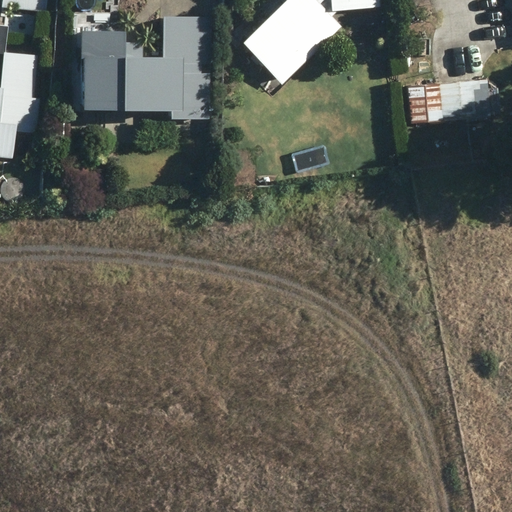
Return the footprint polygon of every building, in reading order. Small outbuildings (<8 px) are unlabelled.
[(2,0),(2,7),(46,12),(47,0),(2,0)] [(322,0),(319,4),(315,0),(282,0),(239,42),(280,85),(341,27),(330,16),(336,10),(378,7),(377,0),(322,0)] [(169,115),(202,116),(203,76),(193,75),(194,60),(203,60),(204,19),(162,18),(161,59),(135,58),(135,52),(119,52),(119,32),(83,32),(81,104),(169,107),(169,115)] [(35,54),(3,52),(5,27),(0,26),(0,157),(11,158),(13,132),(34,133),(37,98),(32,98),(35,54)] [(486,79),(405,86),(408,124),(489,117),(486,79)] [(64,160),(61,162),(59,164),(58,167),(56,170),(56,173),(56,176),(56,179),(57,182),(59,185),(60,187),(63,189),(65,191),(68,192),(71,193),(74,193),(78,193),(81,192),(83,190),(86,188),(88,186),(90,183),(91,180),(91,177),(92,174),(91,171),(90,168),(89,165),(87,163),(85,161),(82,159),(79,158),(76,157),(73,157),(70,157),(67,158),(64,160)]
